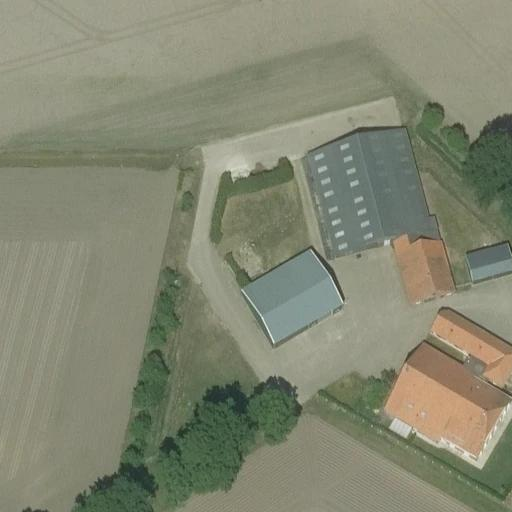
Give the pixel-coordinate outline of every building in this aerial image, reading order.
[(395,257),(435,246),(405,132),(306,158),(334,262),(392,246),(395,257)] [(297,215),(297,209),(297,203),(295,197),(292,192),(288,187),(284,183),(278,180),(273,179),(266,178),(260,179),(254,180),(249,183),(244,187),(240,192),(237,197),(235,203),(235,210),(236,216),(237,221),(240,227),(244,231),(249,235),(254,238),(260,240),(266,240),(272,240),(278,238),(284,235),(288,231),(292,226),(295,221),(297,215)] [(455,296),(444,257),(441,245),(435,246),(395,257),(409,308),(455,296)] [(511,267),(506,248),(463,261),(471,287),(511,274),(511,267)] [(306,332),(342,312),(309,257),(274,277),(306,332)] [(468,359),(460,372),(475,381),(481,381),(501,394),(511,374),(511,353),(443,314),(429,336),(468,359)] [(476,464),(510,406),(473,384),(475,381),(460,372),(421,349),(383,413),(438,445),(439,442),(476,464)]
